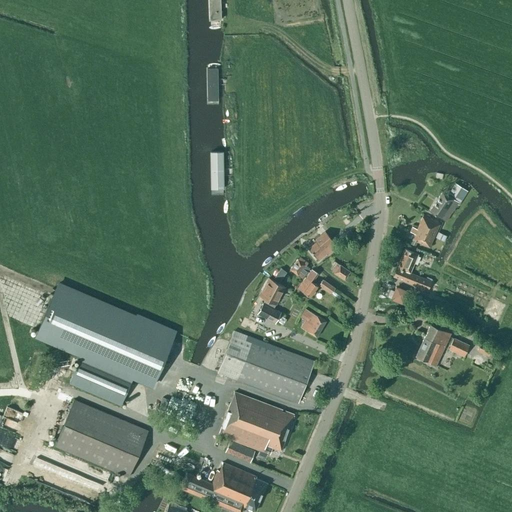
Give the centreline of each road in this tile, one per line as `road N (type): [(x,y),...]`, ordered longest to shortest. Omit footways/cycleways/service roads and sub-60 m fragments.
road 1 (tertiary): [(287,511),(350,361),(377,232),(377,172),(347,0)]
road 2 (track): [(66,390),(51,404),(22,391),(0,295)]
